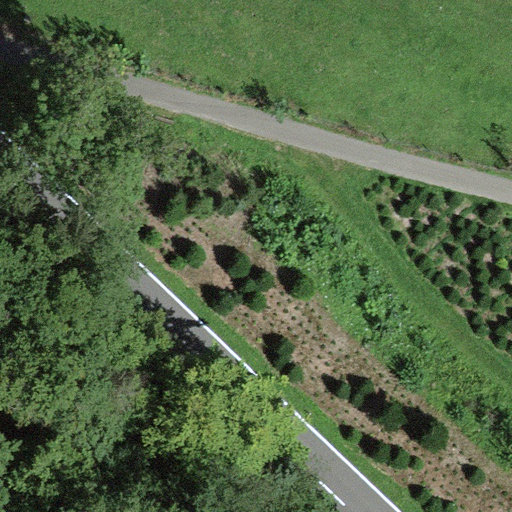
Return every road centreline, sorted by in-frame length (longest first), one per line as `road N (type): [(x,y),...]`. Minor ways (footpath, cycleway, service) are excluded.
road 1 (track): [(511,185),(0,43)]
road 2 (secondary): [(0,169),(361,511)]
